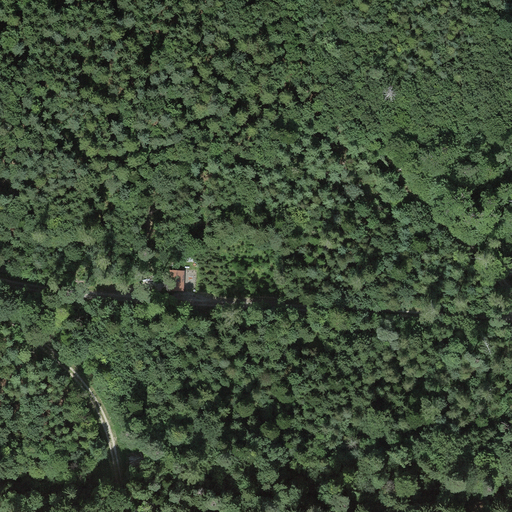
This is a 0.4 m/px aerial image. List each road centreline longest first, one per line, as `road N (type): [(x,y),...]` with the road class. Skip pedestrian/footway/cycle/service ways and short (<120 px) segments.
road 1 (track): [(511,323),(140,301),(0,284)]
road 2 (track): [(0,313),(65,369),(97,415),(123,483),(125,511)]
road 3 (track): [(511,294),(352,112)]
road 4 (track): [(258,0),(352,112)]
